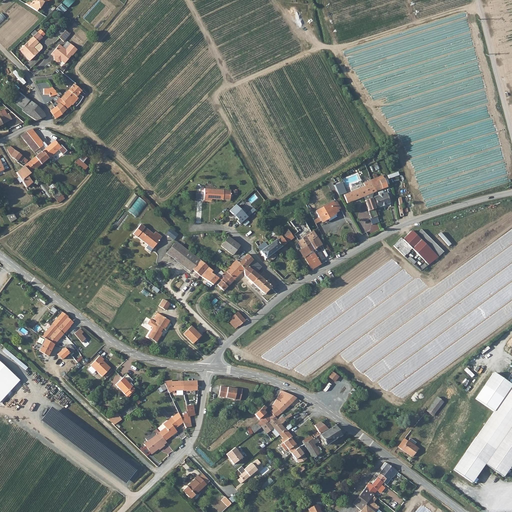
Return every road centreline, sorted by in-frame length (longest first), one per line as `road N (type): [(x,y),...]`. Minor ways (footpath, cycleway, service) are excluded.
road 1 (unclassified): [(291,292),(403,225),(511,196)]
road 2 (tertiary): [(0,255),(125,349),(208,367)]
road 3 (track): [(477,5),(332,48),(315,34),(312,0)]
road 4 (tertiary): [(208,367),(293,389),(384,454)]
road 5 (track): [(50,122),(114,155),(188,229)]
road 6 (unclassified): [(120,511),(191,443),(208,367)]
road 7 (residential): [(0,142),(50,122),(33,82),(0,45)]
road 8 (unclassified): [(476,0),(511,135)]
road 9 (residential): [(188,229),(233,233),(291,292)]
